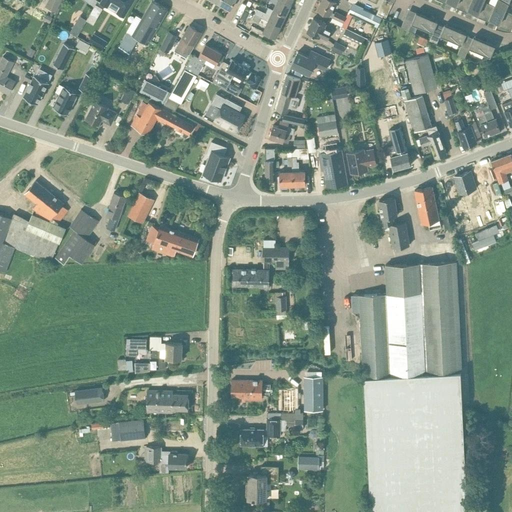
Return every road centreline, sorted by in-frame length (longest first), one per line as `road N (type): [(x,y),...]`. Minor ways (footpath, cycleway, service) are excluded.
road 1 (unclassified): [(208,511),(216,246),(229,197)]
road 2 (unclassified): [(237,199),(352,196),(511,142)]
road 3 (unclassified): [(229,197),(0,121)]
road 4 (residential): [(237,199),(280,61)]
road 5 (residential): [(175,0),(280,61)]
